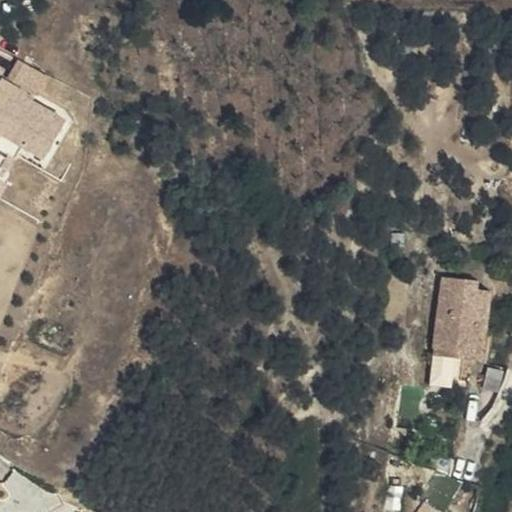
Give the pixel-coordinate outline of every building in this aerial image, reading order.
[(38,97),(5,78),(0,86),(0,142),(5,134),(47,158),(69,119),(36,99),(38,97)] [(436,352),(457,354),(459,343),(486,346),(493,290),(480,289),(481,280),(447,275),(436,352)] [(459,343),(457,354),(484,359),(486,346),(459,343)] [(492,367),(486,387),(501,391),(506,370),(492,367)] [(441,511),(427,502),(420,511),(441,511)]
